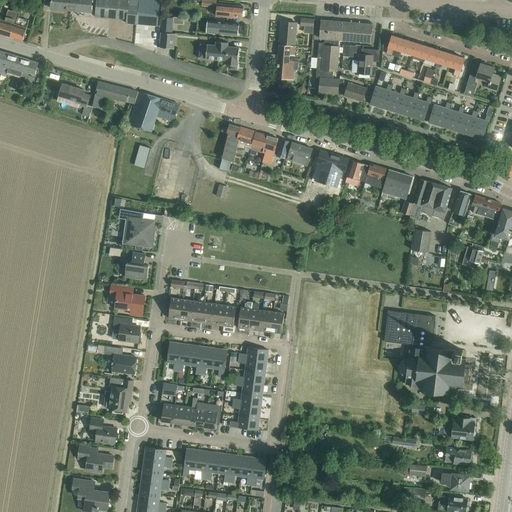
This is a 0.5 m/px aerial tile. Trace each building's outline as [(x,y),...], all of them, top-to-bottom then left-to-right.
[(51,0),(52,2),(51,9),(70,10),(71,0),(51,0)] [(71,0),(70,10),(91,12),(92,12),(96,12),(96,16),(107,17),(107,0),(71,0)] [(107,0),(107,17),(127,19),(127,23),(137,24),(158,26),(160,2),(154,1),(140,0),(107,0)] [(218,4),(216,16),(242,18),(243,7),(218,4)] [(0,15),(0,20),(1,20),(0,23),(0,34),(10,38),(14,24),(16,17),(17,13),(9,10),(7,17),(0,15)] [(14,24),(10,38),(23,42),(23,41),(25,35),(27,28),(29,21),(16,17),(14,24)] [(162,17),(161,32),(171,33),(172,18),(162,17)] [(314,27),(314,19),(301,18),(301,26),(314,27)] [(209,20),(208,32),(237,35),(239,23),(209,20)] [(325,40),(324,40),(339,41),(341,22),(322,20),(320,39),(325,40)] [(279,43),(295,45),(297,23),(281,21),(279,43)] [(357,23),(341,22),(339,41),(355,42),(357,23)] [(357,23),(355,42),(370,43),(372,24),(357,23)] [(161,33),(160,48),(174,49),(175,34),(161,33)] [(388,48),(387,54),(392,55),(393,49),(401,52),(405,39),(392,35),(391,38),(390,42),(388,48)] [(405,39),(401,52),(412,55),(417,43),(405,39)] [(324,40),(324,43),(319,43),(316,78),(320,78),(319,92),(338,94),(339,85),(339,79),(333,78),(334,71),(338,72),(340,46),(339,46),(339,41),(324,40)] [(207,45),(206,59),(226,61),(225,65),(230,65),(229,69),(237,70),(237,66),(239,48),(228,47),(228,43),(216,42),(216,46),(207,45)] [(417,43),(412,55),(424,59),(429,47),(417,43)] [(295,56),(295,50),(296,47),(279,45),(277,78),(293,79),(295,62),(289,61),(290,55),(295,56)] [(429,47),(424,59),(436,63),(435,66),(438,56),(440,50),(429,47)] [(360,48),(359,54),(358,74),(371,75),(372,61),(378,62),(379,50),(373,49),(360,48)] [(438,56),(435,66),(440,68),(441,64),(449,66),(452,56),(453,54),(440,50),(438,56)] [(0,72),(27,81),(29,73),(35,74),(39,63),(1,51),(0,53),(0,72)] [(452,56),(449,66),(455,69),(454,75),(458,76),(460,70),(461,70),(465,58),(453,54),(452,56)] [(473,68),(464,94),(473,97),(477,84),(475,84),(476,78),(489,82),(487,88),(496,91),(501,76),(492,74),(494,67),(481,63),(479,70),(473,68)] [(428,68),(425,76),(431,75),(434,70),(428,68)] [(399,74),(412,78),(414,73),(401,69),(399,74)] [(95,94),(93,106),(101,108),(104,96),(135,104),(138,92),(98,82),(95,94)] [(63,83),(59,95),(81,102),(80,104),(85,106),(82,115),(83,115),(89,117),(92,107),(93,107),(88,105),(87,105),(88,104),(90,96),(91,94),(84,92),(85,90),(63,83)] [(363,102),(367,89),(348,83),(344,96),(363,102)] [(376,86),(370,104),(385,108),(390,91),(391,91),(393,85),(388,84),(387,90),(376,86)] [(390,91),(385,108),(398,113),(403,95),(405,95),(406,89),(402,88),(400,93),(391,91),(390,91)] [(136,103),(129,124),(141,128),(142,128),(152,132),(157,117),(173,122),(176,115),(179,104),(173,102),(163,99),(146,94),(140,92),(138,97),(136,103)] [(403,95),(398,113),(410,117),(416,99),(418,99),(420,94),(415,92),(413,98),(405,95),(403,95)] [(416,99),(410,117),(424,121),(429,103),(431,104),(433,98),(428,96),(426,102),(418,99),(416,99)] [(429,122),(443,127),(448,109),(450,109),(452,104),(447,102),(445,108),(435,104),(429,122)] [(448,109),(443,127),(456,131),(462,113),(464,113),(463,113),(465,108),(460,106),(459,112),(450,109),(448,109)] [(462,113),(456,131),(469,135),(475,117),(476,117),(477,117),(478,112),(473,110),(472,116),(464,113),(462,113)] [(475,117),(469,135),(482,139),(488,122),(489,122),(491,116),(487,115),(485,120),(477,117),(476,117),(475,117)] [(223,158),(221,164),(220,169),(229,171),(232,160),(234,161),(234,159),(238,146),(240,140),(238,139),(241,127),(230,124),(227,133),(228,133),(222,158),(223,158)] [(238,146),(234,159),(240,161),(242,154),(239,153),(241,147),(244,148),(245,144),(251,146),(250,149),(251,149),(252,146),(256,132),(241,127),(238,139),(240,140),(238,146)] [(252,146),(251,149),(262,153),(267,135),(256,132),(252,146)] [(267,135),(262,153),(265,153),(262,163),(261,169),(265,170),(268,160),(269,155),(273,156),(278,139),(267,135)] [(282,139),(277,156),(285,158),(290,142),(282,139)] [(307,166),(313,149),(292,142),(287,160),(307,166)] [(140,145),(134,166),(145,168),(151,148),(140,145)] [(322,164),(316,181),(336,187),(341,170),(346,171),(349,160),(320,151),(317,162),(322,164)] [(359,179),(365,181),(370,166),(352,160),(346,182),(357,186),(359,179)] [(365,181),(365,183),(381,187),(387,169),(371,164),(370,166),(365,181)] [(385,192),(395,195),(406,199),(412,177),(389,170),(382,194),(384,195),(385,192)] [(417,192),(414,203),(410,217),(418,220),(421,212),(425,213),(443,219),(445,212),(452,189),(421,179),(417,192)] [(220,184),(216,196),(226,199),(230,187),(220,184)] [(460,190),(449,224),(458,227),(461,219),(463,220),(471,194),(460,190)] [(496,220),(501,207),(502,203),(476,195),(473,202),(472,205),(475,206),(473,213),(496,220)] [(410,217),(414,203),(405,201),(401,212),(410,215),(410,217)] [(507,246),(508,246),(511,231),(511,210),(503,208),(495,234),(492,233),(490,241),(491,241),(499,243),(501,237),(509,240),(507,246)] [(142,219),(143,214),(120,210),(119,218),(128,219),(127,224),(125,224),(124,236),(126,236),(125,243),(152,246),(156,220),(142,219)] [(411,249),(412,250),(428,252),(431,231),(415,229),(411,249)] [(491,241),(489,247),(497,250),(499,243),(491,241)] [(468,247),(462,264),(478,269),(480,263),(480,262),(481,258),(483,251),(484,247),(473,243),(472,248),(468,247)] [(127,262),(125,277),(147,280),(149,266),(144,265),(146,254),(133,252),(132,263),(127,262)] [(412,257),(411,264),(418,265),(419,258),(412,257)] [(489,270),(486,290),(493,291),(496,271),(490,270),(489,270)] [(172,280),(171,286),(184,288),(185,282),(172,280)] [(186,288),(195,289),(203,290),(204,283),(187,281),(186,288)] [(444,284),(443,292),(451,293),(452,285),(444,284)] [(129,287),(111,285),(110,292),(117,293),(115,308),(131,310),(131,315),(143,317),(146,297),(128,294),(129,287)] [(169,318),(180,320),(182,299),(171,298),(169,318)] [(182,299),(180,320),(190,321),(193,301),(182,299)] [(193,301),(190,321),(201,323),(204,302),(193,301)] [(204,302),(201,323),(212,324),(215,304),(204,302)] [(238,327),(249,329),(252,309),(253,302),(252,302),(248,302),(246,304),(245,308),(241,307),(238,327)] [(215,304),(212,324),(222,326),(225,305),(215,304)] [(225,305),(222,326),(233,327),(236,307),(225,305)] [(252,309),(249,329),(260,330),(263,310),(252,309)] [(263,310),(260,330),(271,332),(273,312),(263,310)] [(430,347),(430,344),(430,342),(433,342),(436,316),(408,313),(388,310),(385,341),(416,345),(416,348),(413,347),(413,350),(409,349),(408,358),(404,358),(398,365),(402,375),(406,375),(405,384),(409,384),(408,387),(420,388),(419,391),(449,394),(449,393),(457,394),(458,387),(463,388),(463,382),(469,383),(470,377),(468,377),(469,374),(469,370),(471,370),(471,365),(466,364),(466,359),(462,358),(463,350),(454,349),(454,350),(430,347)] [(273,312),(271,332),(281,333),(284,313),(273,312)] [(127,318),(115,316),(113,329),(120,330),(118,340),(139,342),(141,327),(126,325),(127,318)] [(173,370),(178,371),(181,344),(170,342),(168,362),(174,363),(173,370)] [(181,344),(178,371),(183,372),(184,367),(182,366),(182,364),(190,365),(192,345),(181,344)] [(192,345),(190,365),(197,366),(196,374),(200,375),(203,347),(192,345)] [(123,348),(105,346),(104,353),(104,354),(114,355),(112,371),(134,374),(137,357),(122,355),(123,348)] [(203,347),(200,375),(206,375),(206,370),(205,369),(205,367),(213,368),(215,348),(203,347)] [(240,353),(239,357),(267,361),(268,350),(249,347),(247,355),(245,355),(245,354),(240,353)] [(215,348),(213,368),(221,369),(221,372),(219,371),(218,377),(223,377),(227,350),(215,348)] [(246,362),(245,369),(265,371),(267,361),(239,357),(239,362),(244,363),(244,362),(246,362)] [(236,380),(236,381),(264,384),(265,371),(245,369),(244,378),(242,378),(242,376),(237,375),(236,376),(236,380)] [(106,390),(104,407),(109,408),(109,409),(113,410),(123,411),(127,412),(128,403),(129,397),(132,397),(133,389),(134,380),(124,379),(122,387),(112,386),(111,391),(106,390)] [(243,385),(242,392),(262,395),(264,384),(236,381),(235,385),(241,386),(241,385),(243,385)] [(163,392),(162,393),(176,395),(177,390),(178,385),(164,383),(163,392)] [(234,398),(233,403),(261,407),(262,395),(242,392),(241,401),(239,400),(239,399),(234,398)] [(186,406),(184,424),(194,425),(197,407),(197,403),(198,398),(194,397),(193,407),(186,406)] [(162,421),(173,422),(175,404),(164,403),(162,421)] [(197,407),(194,425),(205,427),(208,404),(197,403),(197,407)] [(240,408),(239,415),(259,417),(261,407),(233,403),(232,408),(238,409),(238,407),(240,408)] [(175,404),(173,422),(184,424),(186,406),(175,404)] [(208,404),(205,427),(216,428),(217,421),(220,422),(221,415),(218,414),(219,405),(208,404)] [(412,404),(412,411),(424,413),(425,405),(424,405),(412,404)] [(231,421),(230,426),(258,429),(259,417),(239,415),(238,423),(236,423),(236,421),(231,421)] [(451,436),(451,437),(473,439),(473,438),(475,437),(476,433),(474,431),(476,418),(453,415),(452,420),(444,419),(443,426),(444,426),(443,435),(451,436)] [(115,443),(117,429),(102,427),(103,420),(92,419),(90,431),(97,432),(96,440),(115,443)] [(297,426),(296,435),(303,436),(304,427),(297,426)] [(401,445),(416,447),(417,440),(402,438),(402,439),(398,438),(398,444),(401,444),(401,445)] [(99,448),(80,445),(78,459),(87,460),(85,471),(102,473),(103,467),(112,468),(114,456),(98,453),(99,448)] [(146,447),(145,458),(172,462),(173,458),(167,457),(167,459),(165,458),(166,450),(146,447)] [(447,447),(445,462),(472,465),(472,464),(473,462),(474,459),(472,457),(473,450),(455,448),(447,447)] [(187,449),(183,476),(188,477),(189,471),(188,471),(188,469),(195,470),(198,450),(187,449)] [(198,450),(195,470),(204,471),(203,473),(202,473),(201,479),(206,480),(210,452),(198,450)] [(210,452),(206,480),(211,480),(212,474),(210,474),(211,472),(219,473),(221,453),(210,452)] [(221,453),(219,473),(226,474),(226,476),(224,476),(224,482),(229,483),(233,455),(221,453)] [(233,455),(229,483),(233,483),(234,483),(234,477),(233,477),(233,475),(241,476),(244,456),(233,455)] [(244,456),(241,476),(249,477),(249,479),(247,479),(246,484),(251,485),(255,458),(244,456)] [(145,458),(143,470),(163,472),(164,465),(166,465),(166,467),(171,467),(172,462),(145,458)] [(255,458),(251,485),(256,486),(257,481),(255,480),(256,478),(264,479),(267,459),(255,458)] [(409,474),(409,475),(426,477),(427,466),(410,464),(410,465),(405,464),(403,474),(409,474)] [(143,470),(141,481),(169,485),(170,480),(164,479),(164,481),(162,481),(163,472),(143,470)] [(469,476),(442,473),(441,483),(450,484),(450,487),(467,489),(469,476)] [(95,481),(74,478),(72,489),(79,490),(78,498),(85,499),(83,511),(87,511),(97,511),(98,509),(107,510),(107,505),(109,505),(110,497),(108,497),(109,492),(94,490),(95,481)] [(141,481),(140,492),(160,495),(161,489),(169,490),(169,485),(141,481)] [(425,497),(436,498),(436,490),(422,489),(422,495),(425,495),(425,497)] [(140,492),(138,504),(166,507),(167,503),(159,502),(160,495),(140,492)] [(439,510),(447,511),(451,511),(466,511),(468,499),(449,496),(449,497),(440,496),(439,502),(440,502),(439,510)]
